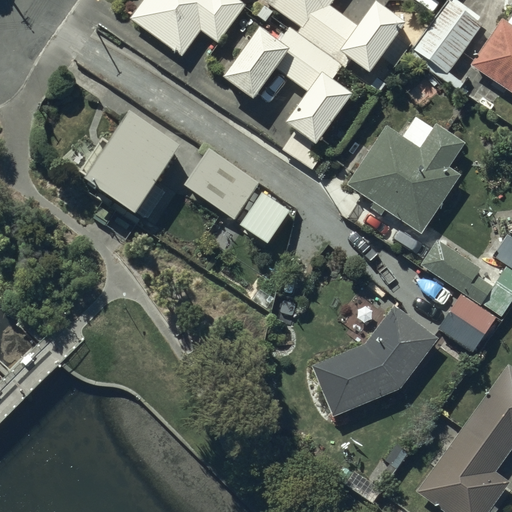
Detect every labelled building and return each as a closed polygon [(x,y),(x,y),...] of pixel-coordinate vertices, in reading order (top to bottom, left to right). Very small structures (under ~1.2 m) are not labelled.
[(139,0),(128,17),(183,53),(200,28),(218,40),(245,0),(244,0),(139,0)] [(330,0),(266,0),(299,23),(296,28),(288,23),(279,35),(256,19),(221,69),(253,92),(273,64),(304,86),(283,115),(315,138),(352,86),(334,73),(342,62),(334,56),(341,46),(369,65),(404,15),(383,0),(369,0),(355,20),(329,2),(330,0)] [(444,0),(412,46),(446,70),(481,21),(478,18),(481,14),(461,0),(444,0)] [(511,11),(508,17),(501,12),(468,61),(511,90),(511,11)] [(94,141),(78,165),(133,207),(135,205),(147,213),(165,186),(152,177),(180,136),(126,99),(96,142),(94,141)] [(419,143),(385,120),(346,181),(374,199),(370,205),(381,212),(385,206),(420,230),(460,170),(448,162),(464,138),(435,119),(419,143)] [(208,141),(182,177),(233,215),(260,178),(208,141)] [(480,264),(438,235),(421,261),(501,314),(511,296),(511,233),(507,230),(492,252),(505,261),(492,282),(475,271),(480,264)] [(461,289),(436,325),(471,348),(495,313),(461,289)] [(364,340),(309,362),(332,413),(401,384),(437,333),(394,300),(364,340)] [(511,362),(507,359),(416,487),(450,511),(485,511),(510,478),(496,467),(511,444),(511,362)]
